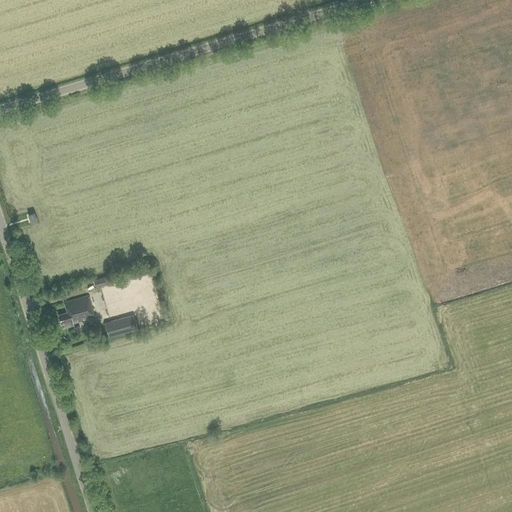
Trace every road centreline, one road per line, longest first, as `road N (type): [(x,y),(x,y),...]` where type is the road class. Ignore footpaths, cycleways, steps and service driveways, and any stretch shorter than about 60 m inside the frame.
road 1 (tertiary): [(0,109),(367,0)]
road 2 (unclassified): [(92,511),(0,218)]
